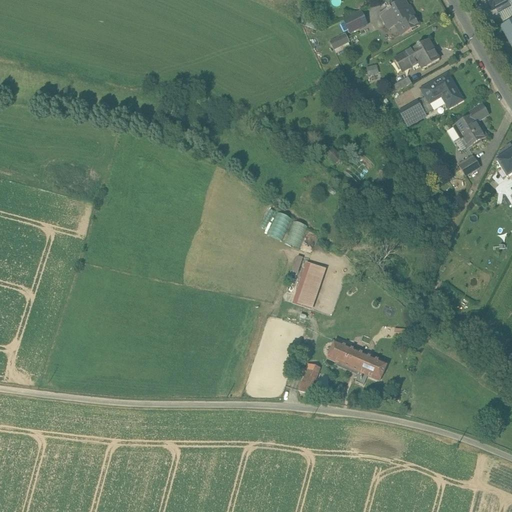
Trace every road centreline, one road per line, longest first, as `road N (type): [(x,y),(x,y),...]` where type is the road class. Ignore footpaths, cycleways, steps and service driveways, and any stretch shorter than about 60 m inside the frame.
road 1 (unclassified): [(0,389),(399,422),(511,460)]
road 2 (residential): [(451,0),(511,105)]
